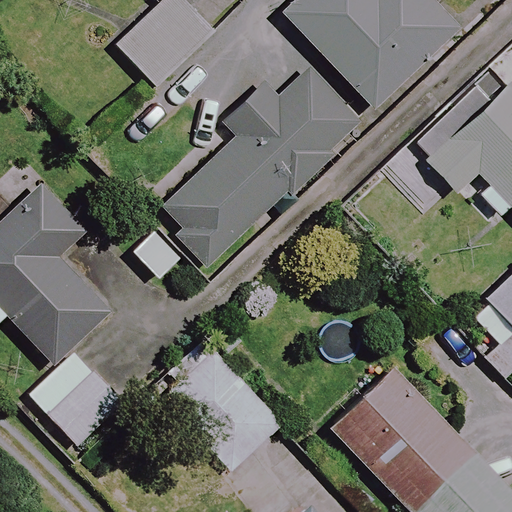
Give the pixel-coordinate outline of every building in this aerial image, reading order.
[(213,33),(182,0),(163,0),(114,46),(153,88),(213,33)] [(456,31),(426,0),(300,0),(282,17),(370,111),(456,31)] [(262,85),(214,130),(148,191),(161,204),(152,213),(205,270),(255,223),(264,232),(327,174),(319,165),(359,128),(307,72),(276,100),(262,85)] [(473,175),(486,188),(475,199),(496,219),(506,208),(511,213),(511,86),(507,82),(426,164),(456,193),(473,175)] [(0,320),(4,317),(51,367),(70,350),(109,313),(57,257),(83,232),(21,165),(0,184),(0,320)] [(511,273),(469,316),(496,344),(511,329),(511,273)] [(279,426),(201,341),(171,369),(186,386),(165,406),(227,474),(279,426)] [(72,353),(54,370),(27,395),(74,446),(120,404),(72,353)] [(511,511),(511,496),(479,462),(390,369),(327,429),(406,511),(511,511)]
